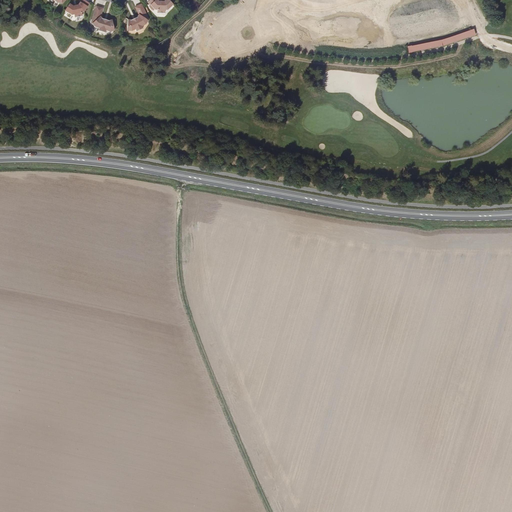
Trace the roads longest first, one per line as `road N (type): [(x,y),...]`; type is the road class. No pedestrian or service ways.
road 1 (secondary): [(0,157),(90,160),(389,212),(511,214)]
road 2 (track): [(271,511),(187,301),(178,253),(180,175)]
